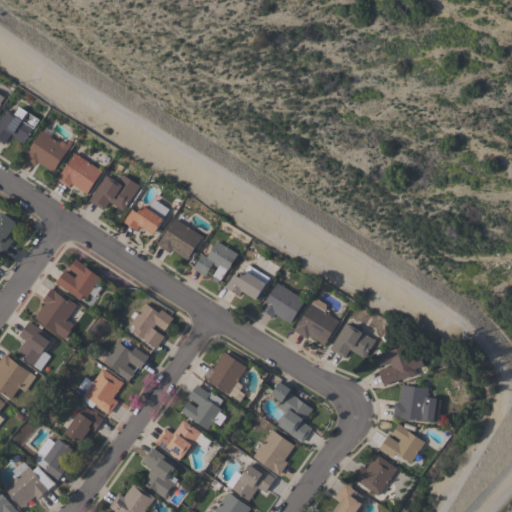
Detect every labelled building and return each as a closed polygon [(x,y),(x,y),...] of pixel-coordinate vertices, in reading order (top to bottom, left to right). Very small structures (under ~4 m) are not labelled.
[(13,114),(18,106),(38,118),(23,143),(12,136),(13,134),(11,132),(3,144),(0,141),(0,116),(5,109),(13,114)] [(53,171),(38,161),(36,165),(23,156),(25,152),(26,153),(40,130),(55,140),(56,139),(59,141),(61,140),(66,143),(68,139),(71,141),(53,171)] [(56,178),(74,152),(102,171),(86,193),(71,183),(69,187),(56,178)] [(139,185),(122,210),(108,201),(103,209),(88,200),(104,175),(107,177),(108,176),(117,181),(122,173),(139,185)] [(168,210),(153,234),(139,225),(136,229),(122,220),(126,214),(126,215),(130,208),(137,212),(142,204),(150,209),(154,202),(168,210)] [(3,253),(0,250),(0,212),(1,211),(17,222),(7,236),(12,239),(3,253)] [(201,235),(186,259),(171,249),(169,252),(157,244),(174,218),(201,235)] [(206,256),(216,240),(237,253),(227,269),(226,269),(220,280),(219,279),(217,282),(211,278),(213,275),(212,275),(217,266),(212,263),(205,275),(192,267),(201,253),(206,256)] [(93,294),(90,292),(87,297),(83,294),(79,299),(59,284),(59,285),(55,282),(64,270),(75,277),(77,274),(68,268),(75,258),(79,260),(79,261),(86,265),(85,266),(101,277),(96,283),(100,286),(93,294)] [(269,277),(255,299),(241,290),(238,295),(224,286),(232,273),(239,277),(248,264),(269,277)] [(304,299),(289,322),(274,313),(272,317),(259,309),(276,282),(304,299)] [(56,291),(62,296),(63,294),(77,304),(67,319),(74,323),(71,328),(72,329),(66,338),(35,317),(45,302),(42,300),(50,287),(56,291)] [(324,344),(308,334),(306,338),(293,330),(297,323),(298,323),(313,298),(324,304),(321,309),(339,320),(324,344)] [(155,347),(132,330),(135,326),(130,322),(133,318),(130,316),(133,311),(136,313),(144,302),(160,313),(159,314),(169,321),(164,328),(156,322),(152,327),(164,336),(155,347)] [(40,370),(16,352),(25,339),(19,334),(29,320),(52,337),(43,350),(51,355),(40,370)] [(344,357),(329,347),(345,323),(348,325),(349,323),(362,332),(362,331),(373,338),(375,339),(363,358),(349,348),(344,357)] [(145,354),(148,355),(139,368),(128,361),(126,364),(134,370),(128,379),(102,361),(117,340),(132,351),(135,347),(145,354)] [(405,344),(408,351),(417,347),(423,365),(414,368),(416,373),(397,379),(383,384),(378,370),(391,365),(389,361),(379,365),(375,354),(405,344)] [(210,365),(213,367),(224,351),(247,366),(228,393),(203,376),(210,365)] [(25,391),(19,386),(11,398),(0,390),(0,357),(4,352),(12,358),(11,359),(35,375),(25,391)] [(119,380),(120,379),(123,382),(112,397),(117,401),(108,414),(105,411),(83,394),(102,368),(119,380)] [(279,421),(278,421),(284,411),(276,405),(279,400),(270,394),(279,381),(290,389),(288,392),(312,408),(305,418),(303,417),(301,420),(311,427),(301,441),(277,424),(279,421)] [(222,399),(217,406),(221,408),(219,411),(225,416),(219,425),(212,420),(206,429),(180,410),(187,401),(196,407),(198,404),(187,396),(196,384),(208,393),(210,391),(222,399)] [(437,421),(433,420),(433,421),(392,416),(394,402),(399,402),(401,384),(427,388),(426,396),(436,397),(436,398),(440,398),(437,421)] [(69,412),(74,416),(79,411),(84,405),(92,411),(92,410),(96,412),(95,413),(102,418),(93,431),(90,428),(79,443),(64,431),(66,428),(61,423),(69,412)] [(172,433),(182,419),(200,432),(182,457),(180,456),(178,459),(154,441),(164,427),(172,433)] [(410,462),(394,452),(391,456),(378,448),(387,435),(398,442),(400,439),(391,433),(397,423),(424,441),(410,462)] [(294,444),(291,449),(294,451),(278,474),(272,470),(272,469),(252,455),(271,428),(294,444)] [(48,437),(54,442),(57,438),(71,447),(62,460),(67,464),(57,479),(54,477),(55,477),(44,469),(45,468),(33,460),(48,437)] [(173,466),(174,467),(169,474),(172,476),(173,475),(178,478),(174,483),(175,484),(165,498),(156,491),(140,479),(148,468),(150,469),(151,468),(140,460),(151,446),(175,464),(173,466)] [(365,468),(376,453),(396,468),(377,495),(358,481),(357,482),(351,477),(360,464),(365,468)] [(22,460),(27,466),(28,465),(32,470),(37,465),(54,483),(48,488),(49,490),(37,499),(34,495),(21,507),(3,487),(16,476),(11,470),(22,460)] [(274,478),(264,492),(257,487),(248,500),(231,487),(240,475),(240,476),(251,461),(274,478)] [(118,511),(113,509),(113,510),(110,508),(110,507),(109,506),(110,504),(109,504),(117,492),(123,496),(133,482),(154,497),(144,511),(145,511),(118,511)] [(331,511),(340,500),(334,496),(344,482),(351,486),(350,487),(357,492),(356,492),(361,496),(362,500),(360,502),(361,503),(354,511),(331,511)] [(0,511),(0,491),(16,510),(16,509),(18,511),(2,511),(1,511),(0,511)] [(212,511),(228,491),(250,507),(246,511),(212,511)]
